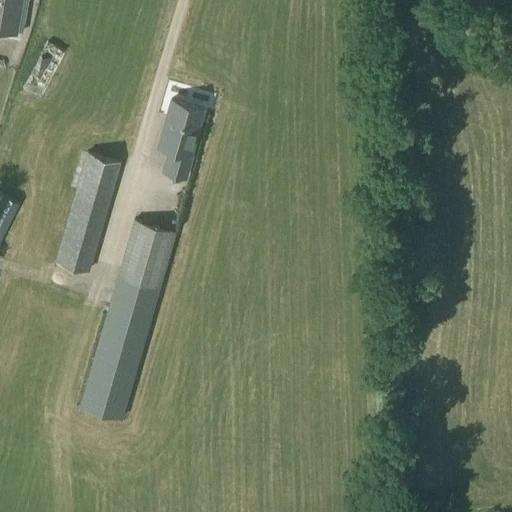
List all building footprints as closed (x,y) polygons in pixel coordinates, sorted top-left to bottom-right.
[(0,0),(0,29),(15,32),(20,0),(0,0)] [(45,42),(20,90),(41,101),(66,53),(45,42)] [(170,100),(157,146),(168,149),(162,171),(184,177),(191,155),(189,154),(202,109),(170,100)] [(86,152),(54,261),(89,271),(121,163),(86,152)] [(0,194),(0,240),(18,204),(0,194)] [(106,314),(79,406),(120,419),(175,233),(134,221),(106,314)]
